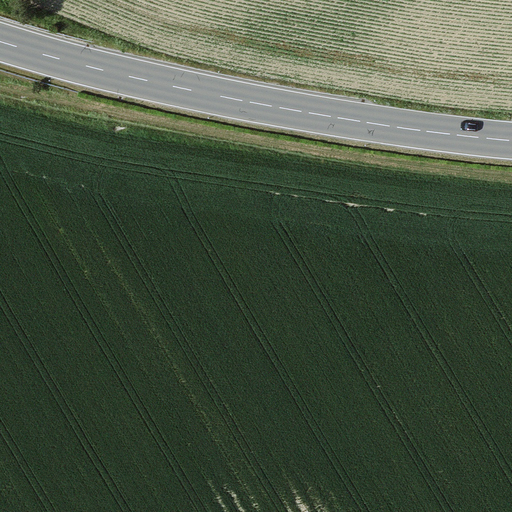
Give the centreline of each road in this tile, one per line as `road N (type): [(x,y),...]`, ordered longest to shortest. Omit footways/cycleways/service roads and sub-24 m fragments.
road 1 (secondary): [(511,135),(393,127),(236,96),(0,33)]
road 2 (track): [(0,81),(435,179),(511,184)]
